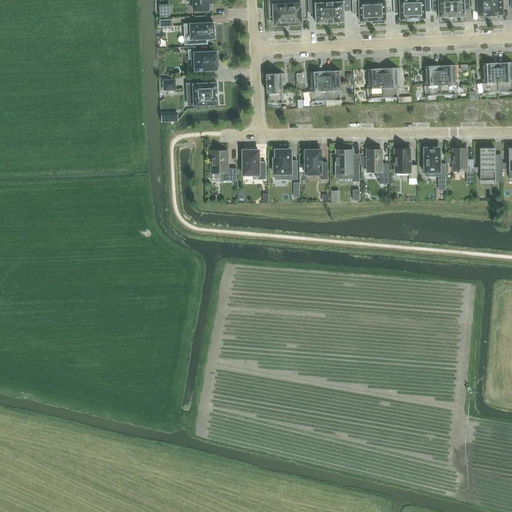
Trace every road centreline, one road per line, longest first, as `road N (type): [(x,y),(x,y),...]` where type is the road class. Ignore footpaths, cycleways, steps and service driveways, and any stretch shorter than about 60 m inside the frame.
road 1 (residential): [(257,51),(511,39)]
road 2 (residential): [(258,135),(511,132)]
